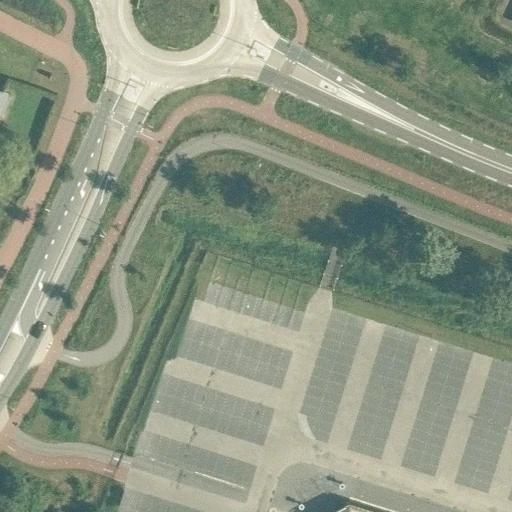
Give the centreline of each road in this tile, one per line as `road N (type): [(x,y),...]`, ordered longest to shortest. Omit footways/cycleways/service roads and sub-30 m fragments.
road 1 (tertiary): [(0,386),(33,339),(157,77)]
road 2 (tertiary): [(127,61),(0,337)]
road 3 (unclassified): [(0,261),(81,82),(69,55),(0,21)]
road 4 (secondary): [(219,61),(329,102),(369,106)]
road 5 (secondary): [(511,171),(369,106)]
road 6 (secondary): [(369,106),(339,78),(242,20)]
